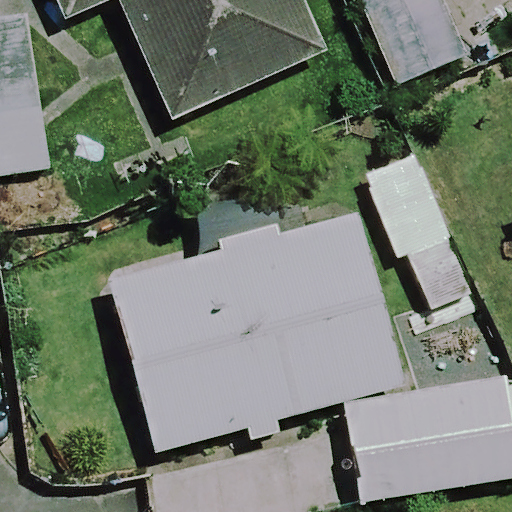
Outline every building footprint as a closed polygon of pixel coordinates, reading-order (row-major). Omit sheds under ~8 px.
[(308,68),(278,0),(38,0),(53,33),(107,9),(160,132),(308,68)] [(453,66),(425,0),(344,0),(385,95),(453,66)] [(0,174),(57,166),(32,16),(0,21),(0,174)] [(329,420),(394,406),(351,223),(99,281),(141,462),(329,420)] [(394,406),(329,420),(349,511),(367,511),(502,482),(481,386),(394,406)]
